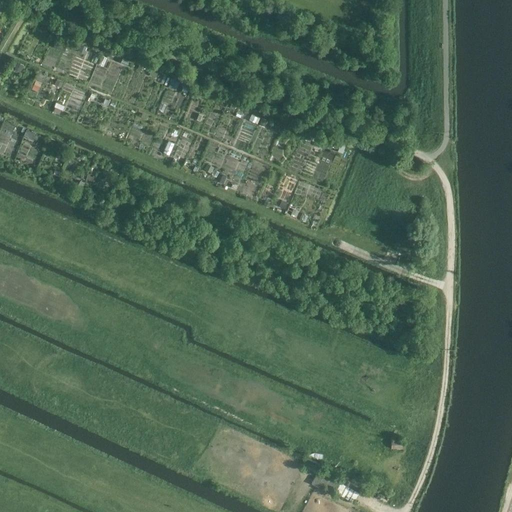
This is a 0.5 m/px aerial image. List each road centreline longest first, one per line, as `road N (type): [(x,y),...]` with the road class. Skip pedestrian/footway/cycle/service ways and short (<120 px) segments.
road 1 (track): [(0,96),(450,286)]
road 2 (unclassified): [(430,157),(26,0)]
road 3 (track): [(407,511),(434,440),(447,370),(449,199),(430,157)]
